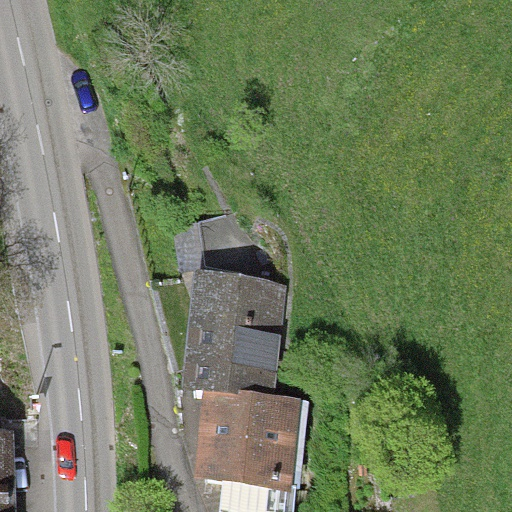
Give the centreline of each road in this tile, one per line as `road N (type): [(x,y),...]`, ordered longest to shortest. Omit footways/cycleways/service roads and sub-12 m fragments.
road 1 (tertiary): [(4,0),(73,309),(86,511)]
road 2 (track): [(187,511),(88,144),(27,102)]
